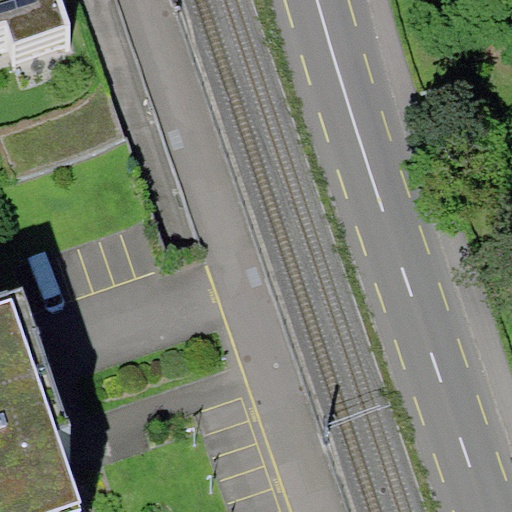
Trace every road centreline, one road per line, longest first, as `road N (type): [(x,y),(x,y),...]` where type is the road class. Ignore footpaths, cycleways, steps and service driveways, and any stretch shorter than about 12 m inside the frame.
road 1 (residential): [(317,511),(138,0)]
road 2 (secondary): [(319,0),(494,511)]
